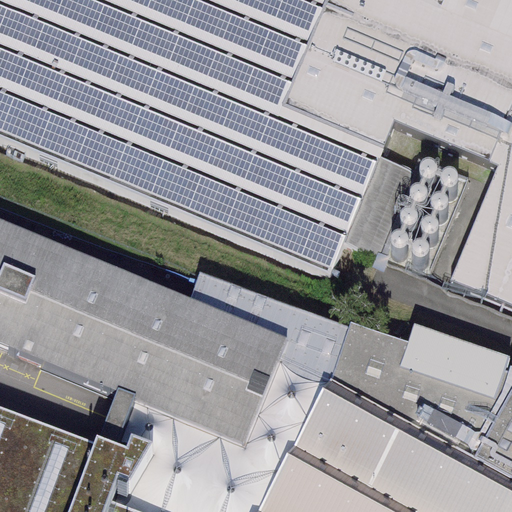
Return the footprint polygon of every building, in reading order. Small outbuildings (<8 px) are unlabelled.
[(0,0),(0,145),(334,285),(399,132),(301,91),(339,0),(0,0)] [(511,0),(341,0),(301,91),(503,170),(455,288),(511,312),(511,0)] [(306,327),(0,201),(0,332),(259,439),(306,327)] [(511,511),(511,460),(343,367),(262,511),(511,511)] [(112,511),(132,462),(0,409),(0,511),(112,511)]
